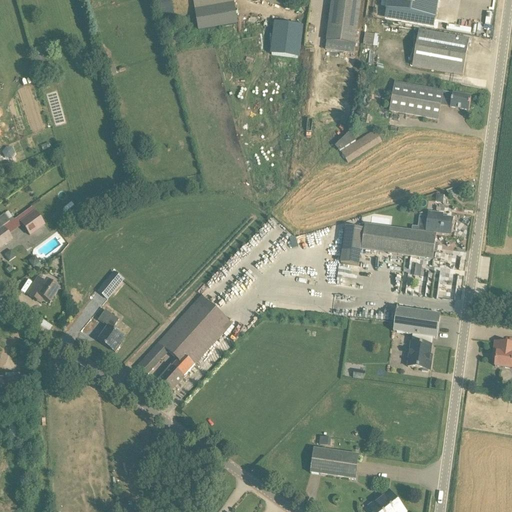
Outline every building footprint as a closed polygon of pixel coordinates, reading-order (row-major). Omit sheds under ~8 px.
[(171,0),(160,0),(163,15),(174,13),(171,0)] [(233,0),(193,0),(195,12),(235,5),(233,0)] [(253,0),(287,8),(288,8),(290,0),(253,0)] [(361,0),(332,0),(327,42),(326,51),(354,55),(355,46),(361,0)] [(387,0),(385,11),(407,15),(437,21),(440,0),(387,0)] [(164,24),(173,22),(171,16),(162,18),(164,24)] [(469,41),(419,32),(413,67),(463,76),(469,41)] [(364,34),(364,45),(377,46),(378,35),(364,34)] [(41,50),(31,53),(38,76),(48,73),(41,50)] [(113,60),(101,64),(106,78),(117,75),(113,60)] [(471,98),(453,95),(443,93),(443,92),(395,84),(390,112),(438,121),(441,105),(451,106),(450,108),(469,112),(471,98)] [(382,142),(375,132),(341,154),(347,164),(382,142)] [(12,148),(5,147),(1,151),(4,157),(10,159),(14,154),(12,148)] [(35,212),(19,223),(30,237),(45,226),(35,212)] [(436,236),(436,234),(451,236),(454,220),(441,218),(441,215),(420,212),(417,231),(432,233),(432,235),(436,236)] [(4,215),(0,218),(0,229),(9,223),(4,215)] [(0,248),(12,240),(7,234),(18,226),(14,220),(2,228),(3,229),(0,231),(0,248)] [(436,236),(432,235),(365,226),(365,231),(346,228),(341,265),(359,267),(362,251),(433,261),(436,236)] [(35,257),(28,262),(33,268),(40,264),(35,257)] [(414,277),(421,278),(422,266),(416,265),(414,277)] [(123,282),(114,274),(98,293),(108,301),(123,282)] [(59,291),(45,282),(44,284),(37,279),(27,295),(36,301),(38,297),(50,305),(59,291)] [(201,297),(159,344),(166,350),(179,362),(173,368),(155,387),(167,397),(201,360),(200,359),(231,324),(201,297)] [(433,339),(437,339),(440,316),(397,310),(394,333),(413,336),(412,346),(410,346),(407,367),(422,370),(422,372),(428,373),(428,371),(430,371),(432,361),(430,361),(433,339)] [(106,311),(99,321),(105,326),(106,325),(109,327),(102,338),(103,339),(101,343),(116,354),(125,340),(112,331),(120,321),(106,311)] [(511,345),(495,343),(493,358),(496,359),(495,367),(511,369),(511,345)] [(143,362),(136,369),(146,378),(153,371),(149,368),(143,362)] [(5,376),(5,379),(0,379),(0,400),(6,400),(5,393),(20,393),(20,375),(5,376)] [(10,420),(9,440),(19,441),(20,421),(10,420)] [(330,450),(330,438),(320,438),(319,450),(330,450)] [(355,481),(359,456),(314,450),(311,475),(355,481)] [(372,511),(405,511),(389,492),(383,497),(387,502),(373,511),(372,511)]
